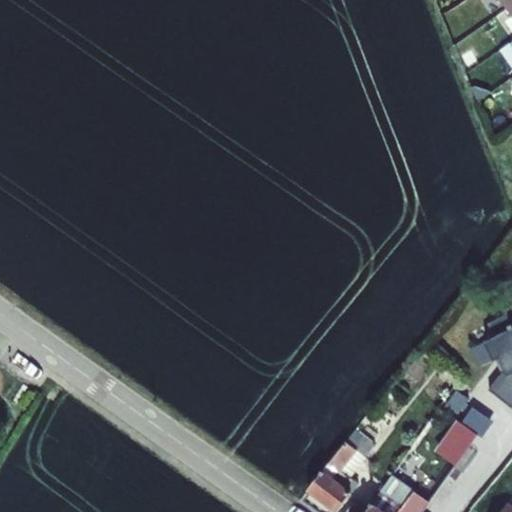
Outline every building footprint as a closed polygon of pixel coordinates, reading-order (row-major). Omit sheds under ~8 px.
[(511,0),(505,0),(503,1),(511,14),(511,0)] [(502,367),(486,386),(510,406),(511,402),(511,300),(499,307),(502,312),(485,320),(491,334),(483,338),(492,357),(496,355),(502,367)] [(412,491),(390,475),(385,483),(421,509),(475,432),(454,419),(437,444),(443,448),(412,491)] [(370,438),(355,427),(311,488),(338,507),(354,486),(342,477),(370,438)] [(367,511),(366,511),(419,511),(421,509),(385,483),(367,511)] [(354,501),(346,511),(366,511),(367,511),(354,501)]
